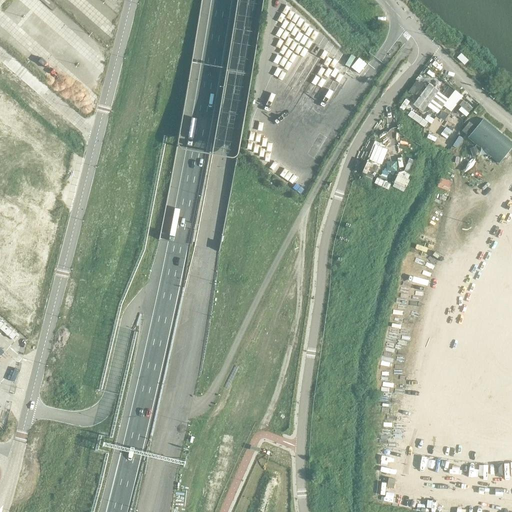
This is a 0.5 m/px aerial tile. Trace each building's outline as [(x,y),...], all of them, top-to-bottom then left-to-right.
[(359,57),(352,66),(360,72),(367,63),(359,57)] [(407,98),(399,107),(426,128),(434,117),(428,113),(426,115),(423,113),(429,106),(438,113),(444,104),(452,110),(464,95),(455,89),(448,97),(441,92),(448,83),(436,74),(414,103),(407,98)] [(457,108),(467,115),(473,106),(464,99),(457,108)] [(468,138),(482,149),(499,163),(508,152),(511,147),(511,142),(483,119),(468,138)] [(469,135),(476,126),(469,121),(463,130),(469,135)] [(373,142),(363,174),(374,178),(377,166),(389,170),(391,162),(384,160),(388,147),(373,142)] [(398,186),(395,193),(401,195),(416,160),(410,157),(404,171),(400,170),(394,184),(398,186)] [(15,334),(1,321),(0,322),(0,328),(12,339),(15,334)]
